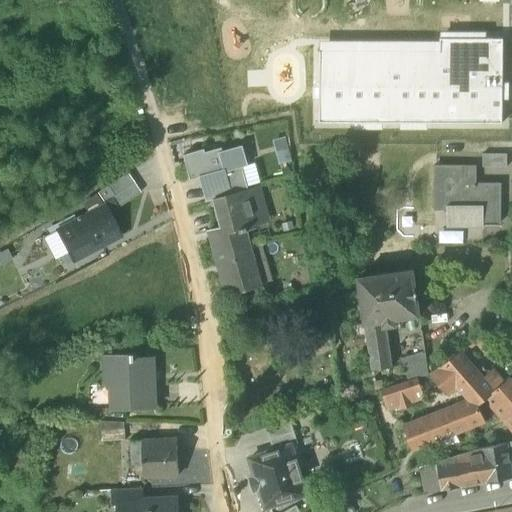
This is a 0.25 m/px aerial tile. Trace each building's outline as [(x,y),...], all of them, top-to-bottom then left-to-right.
[(320,50),(319,121),(502,123),(503,38),(440,37),(440,41),(440,51),(321,50),(320,50)] [(440,41),(321,40),(321,50),(440,51),(440,41)] [(287,136),(274,139),(279,163),(292,159),(287,136)] [(204,148),(184,154),(191,179),(200,176),(207,201),(214,198),(248,189),(249,189),(248,185),(242,166),(248,164),(243,145),(223,150),(222,147),(205,151),(204,148)] [(483,167),(507,167),(507,154),(483,154),(483,167)] [(261,182),(256,162),(248,164),(242,166),(248,185),(261,182)] [(483,226),(484,226),(484,222),(502,222),(502,183),(477,183),(477,165),(435,165),(435,166),(437,166),(437,182),(435,182),(435,210),(448,210),(448,226),(450,226),(483,226)] [(117,208),(140,193),(127,173),(96,193),(103,203),(110,198),(117,208)] [(249,189),(248,189),(255,214),(264,211),(257,186),(249,189)] [(257,223),(255,214),(248,189),(214,198),(221,226),(214,228),(220,251),(251,242),(246,226),(257,223)] [(81,203),(88,214),(103,206),(105,205),(103,203),(96,193),(81,203)] [(105,205),(103,206),(108,214),(117,208),(110,198),(103,203),(105,205)] [(68,251),(72,260),(119,236),(108,214),(103,206),(88,214),(57,230),(68,251)] [(209,230),(216,252),(220,251),(214,228),(209,230)] [(68,251),(57,230),(42,237),(53,259),(68,251)] [(251,243),(251,242),(220,251),(216,252),(227,294),(263,285),(262,283),(260,283),(250,248),(249,244),(251,243)] [(260,283),(262,283),(273,280),(263,244),(250,248),(260,283)] [(401,324),(400,318),(420,315),(418,297),(417,286),(416,286),(414,269),(358,277),(365,323),(366,323),(383,320),(384,326),(386,326),(401,324)] [(366,323),(372,369),(392,367),(386,326),(384,326),(383,320),(366,323)] [(474,340),(487,355),(497,346),(485,332),(474,340)] [(402,358),(407,373),(428,365),(426,350),(402,358)] [(458,385),(470,400),(476,406),(477,405),(484,399),(495,391),(494,390),(483,377),(460,351),(441,366),(432,374),(449,393),(458,385)] [(118,385),(120,409),(155,408),(153,357),(134,358),(134,354),(107,355),(109,385),(118,385)] [(428,365),(407,373),(409,381),(418,378),(429,374),(428,365)] [(492,370),(483,377),(494,390),(503,382),(492,370)] [(503,382),(494,390),(495,391),(484,399),(511,430),(511,379),(509,377),(503,382)] [(382,389),(388,409),(398,406),(399,408),(415,403),(414,400),(423,398),(423,399),(426,398),(418,378),(409,381),(382,389)] [(483,420),(477,405),(476,406),(470,400),(430,415),(405,425),(414,447),(483,420)] [(267,427),(274,450),(291,444),(297,443),(290,420),(267,427)] [(100,421),(101,432),(125,431),(124,421),(100,421)] [(101,432),(101,442),(125,441),(125,431),(101,432)] [(144,464),(145,476),(179,475),(177,439),(132,441),(133,465),(144,464)] [(506,442),(481,448),(486,481),(499,480),(511,478),(510,466),(509,459),(506,442)] [(259,489),(265,507),(307,493),(291,444),(274,450),(249,457),(255,475),(259,489)] [(463,486),(486,481),(481,448),(435,462),(441,490),(463,486)] [(420,466),(426,493),(436,491),(441,490),(435,462),(420,466)] [(254,491),(259,489),(255,475),(249,477),(254,491)] [(118,489),(119,501),(143,500),(142,488),(118,489)] [(119,501),(119,511),(177,511),(177,498),(143,500),(119,501)]
